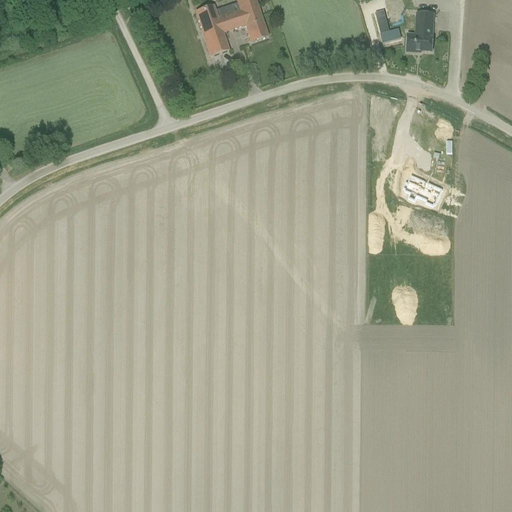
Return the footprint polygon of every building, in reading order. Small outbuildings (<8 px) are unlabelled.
[(244,27),(251,45),(268,39),(254,0),(234,0),(239,12),(217,19),(222,34),(244,27)] [(195,14),(208,49),(211,58),(228,52),(222,34),(217,19),(213,7),(195,14)] [(381,10),(372,13),(380,43),(398,38),(395,29),(387,31),(381,10)] [(417,15),(416,37),(408,36),(406,54),(416,54),(416,53),(432,54),(433,40),(432,40),(433,17),(417,15)] [(511,58),(511,17),(464,16),(463,48),(470,48),(470,57),(511,58)] [(406,206),(407,204),(411,195),(415,197),(413,201),(423,206),(425,201),(435,205),(436,204),(443,207),(447,198),(440,195),(442,191),(411,177),(404,192),(405,192),(401,200),(384,189),(377,200),(395,212),(400,204),(406,206)]
